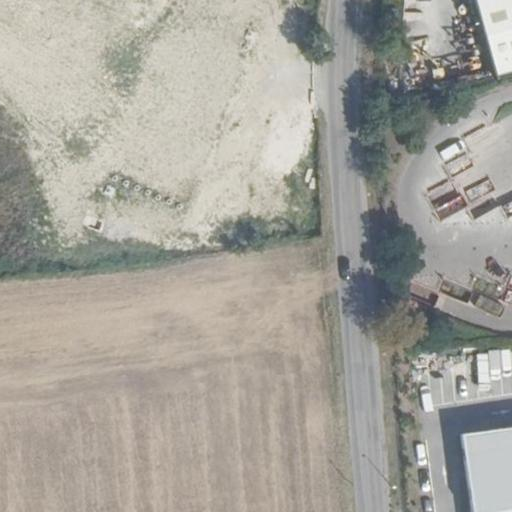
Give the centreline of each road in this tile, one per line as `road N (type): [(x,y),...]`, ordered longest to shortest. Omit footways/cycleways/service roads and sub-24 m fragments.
road 1 (tertiary): [(345,0),(345,168),(372,511)]
road 2 (track): [(282,70),(144,0)]
